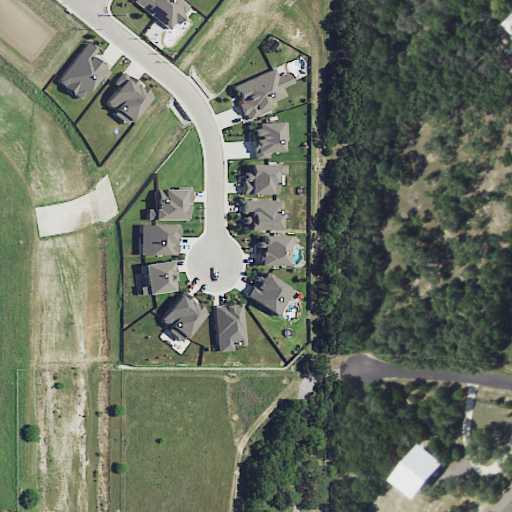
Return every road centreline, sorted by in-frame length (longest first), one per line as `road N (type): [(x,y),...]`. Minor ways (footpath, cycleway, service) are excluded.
road 1 (residential): [(74,0),(181,83),(205,115),(217,152),(216,265)]
road 2 (residential): [(511,383),(362,369)]
